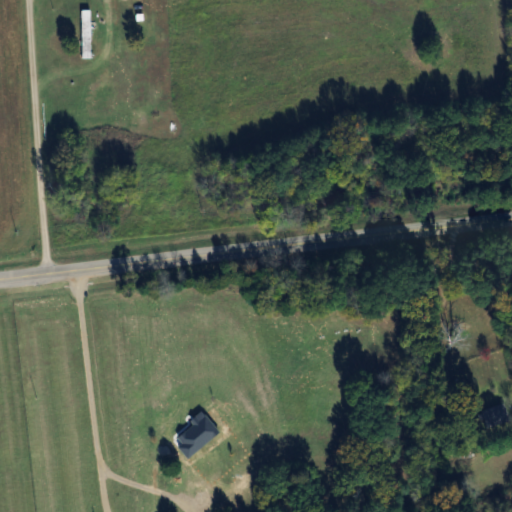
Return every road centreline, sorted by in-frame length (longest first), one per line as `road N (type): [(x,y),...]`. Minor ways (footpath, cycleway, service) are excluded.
road 1 (tertiary): [(511,216),(0,277)]
road 2 (residential): [(46,272),(19,0)]
